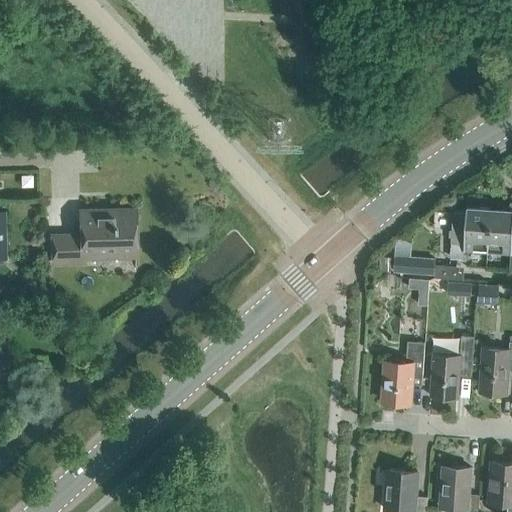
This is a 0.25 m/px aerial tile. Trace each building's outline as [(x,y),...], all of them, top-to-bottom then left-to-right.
[(511,201),(510,201),(510,209),(491,208),(488,250),(510,251),(511,247),(511,246),(511,201)] [(488,250),(491,208),(467,206),(466,211),(453,210),(451,242),(464,242),(464,248),(488,250)] [(135,255),(134,209),(80,210),(81,234),(52,235),(52,263),(82,262),(82,257),(135,255)] [(451,242),(450,257),(463,258),(464,248),(464,242),(451,242)] [(380,255),(379,270),(391,271),(392,256),(380,255)] [(434,259),(394,256),(393,272),(433,275),(434,259)] [(447,277),(448,265),(436,264),(435,277),(447,277)] [(428,305),(430,279),(410,278),(409,287),(419,288),(417,304),(428,305)] [(497,303),(498,284),(478,284),(477,303),(497,303)] [(463,335),(474,335),(475,327),(464,327),(463,335)] [(472,370),(474,335),(463,335),(461,335),(461,340),(447,339),(443,342),(442,352),(434,352),(430,395),(458,397),(460,369),(472,370)] [(423,377),(425,341),(408,340),(406,361),(384,360),(381,400),(410,402),(412,376),(423,377)] [(511,341),(510,341),(509,349),(482,347),(479,391),(507,393),(509,364),(511,364),(511,341)] [(511,511),(511,461),(492,460),(489,500),(508,501),(507,511),(511,511)] [(460,506),(459,511),(478,511),(480,494),(469,493),(471,467),(443,465),(440,505),(460,506)] [(426,511),(428,496),(416,495),(418,471),(388,469),(385,508),(414,511),(426,511)]
